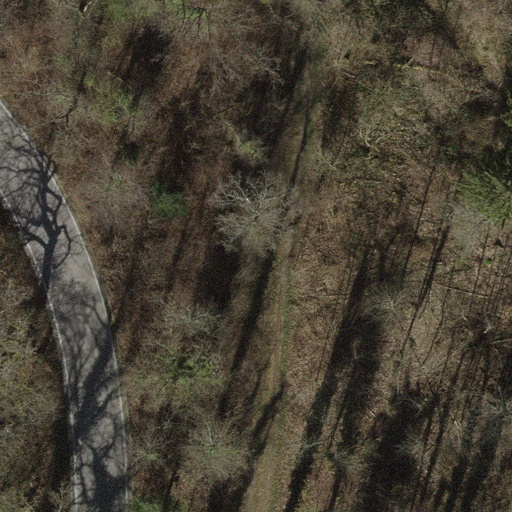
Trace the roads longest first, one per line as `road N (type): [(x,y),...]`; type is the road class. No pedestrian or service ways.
road 1 (track): [(253,511),(300,0)]
road 2 (tertiary): [(0,142),(59,246),(89,337),(100,511)]
